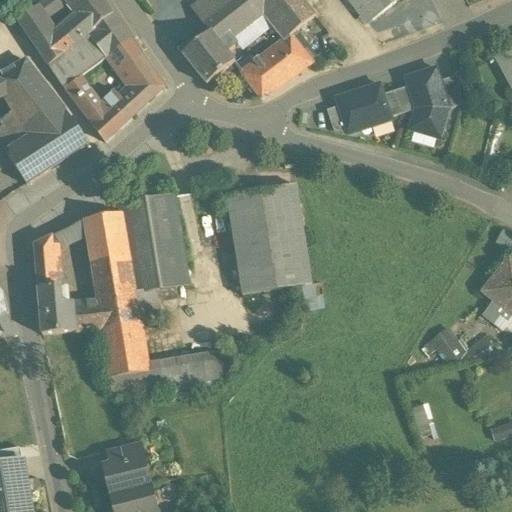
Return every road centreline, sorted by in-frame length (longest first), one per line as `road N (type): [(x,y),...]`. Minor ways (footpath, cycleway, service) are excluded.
road 1 (residential): [(264,128),(273,110),(302,93),(511,11)]
road 2 (residential): [(64,511),(15,243)]
road 3 (residential): [(511,215),(450,186),(264,128)]
road 4 (residential): [(15,243),(30,217),(151,125),(192,110)]
road 5 (residential): [(126,0),(187,88),(192,110)]
